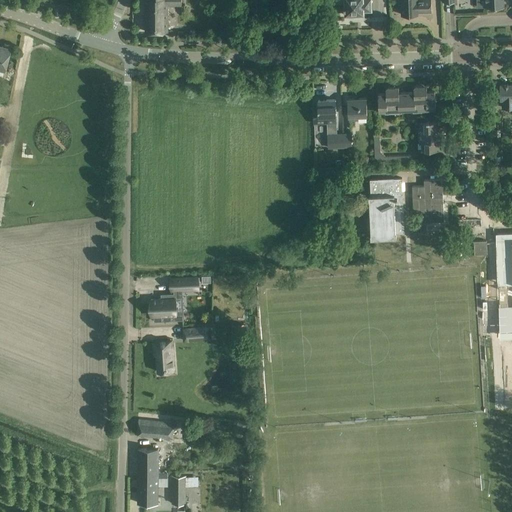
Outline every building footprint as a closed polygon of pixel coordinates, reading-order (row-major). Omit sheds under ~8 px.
[(145,0),(145,31),(168,31),(168,28),(168,19),(168,0),(145,0)] [(265,0),(248,0),(249,9),(265,9),(265,0)] [(345,10),(345,14),(347,14),(347,16),(354,16),(354,14),(363,14),(363,10),(371,10),(371,0),(343,0),(343,3),(345,3),(345,7),(344,7),(344,10),(345,10)] [(402,15),(412,14),(418,14),(418,12),(431,12),(430,0),(399,0),(399,5),(401,5),(402,15)] [(476,0),(477,7),(485,7),(492,7),(492,9),(499,8),(499,7),(504,6),(503,0),(476,0)] [(0,45),(0,69),(4,71),(10,48),(0,45)] [(501,99),(502,108),(511,107),(511,84),(500,85),(501,99)] [(407,92),(407,109),(421,109),(421,91),(423,91),(423,89),(423,86),(415,86),(414,88),(414,92),(407,92)] [(421,109),(436,108),(435,91),(427,91),(427,86),(423,86),(423,89),(423,91),(421,91),(421,109)] [(386,93),(378,93),(379,110),(393,110),(392,93),(395,93),(395,90),(395,87),(387,88),(386,89),(386,93)] [(399,87),(395,87),(395,90),(395,93),(392,93),(393,110),(407,109),(407,92),(399,92),(399,87)] [(348,99),(349,109),(349,116),(350,116),(350,120),(358,120),(358,116),(367,115),(366,98),(348,99)] [(318,100),(319,110),(319,115),(314,115),(314,123),(336,122),(336,115),(336,99),(318,100)] [(431,115),(420,115),(421,132),(421,135),(439,134),(439,132),(441,132),(441,131),(444,131),(444,128),(438,128),(438,120),(431,120),(431,115)] [(501,128),(501,115),(493,115),(493,128),(493,137),(500,137),(500,128),(501,128)] [(443,141),(444,139),(444,131),(441,131),(441,132),(439,132),(439,134),(421,135),(422,149),(439,149),(439,141),(443,141)] [(344,134),(344,147),(352,146),(352,133),(344,134)] [(344,147),(344,134),(328,134),(329,147),(344,147)] [(375,151),(375,157),(377,160),(383,153),(380,151),(375,151)] [(385,156),(383,153),(377,160),(380,162),(386,162),(385,156)] [(414,214),(445,213),(443,176),(412,177),(414,214)] [(371,239),(386,238),(396,238),(396,233),(405,233),(402,178),(394,178),(394,179),(379,179),(370,179),(371,196),(369,196),(371,239)] [(511,231),(496,232),(499,331),(511,330),(511,231)] [(474,241),(474,245),(475,254),(487,253),(487,240),(474,241)] [(197,277),(171,279),(172,291),(174,291),(182,290),(198,289),(197,277)] [(161,299),(151,300),(151,302),(152,315),(154,315),(154,321),(184,320),(184,319),(183,310),(175,310),(175,298),(174,293),(161,294),(161,299)] [(245,324),(235,325),(235,334),(240,334),(240,341),(246,340),(245,324)] [(184,341),(195,340),(211,338),(210,327),(183,329),(184,341)] [(174,352),(171,352),(170,339),(153,340),(154,354),(157,354),(158,372),(160,372),(160,371),(158,371),(158,368),(165,367),(165,368),(168,368),(168,367),(175,367),(174,352)] [(175,422),(149,419),(139,419),(137,434),(147,435),(173,438),(175,422)] [(138,448),(138,477),(158,477),(158,449),(138,448)] [(185,503),(185,476),(172,476),(172,503),(185,503)] [(138,477),(138,503),(158,503),(158,477),(138,477)]
